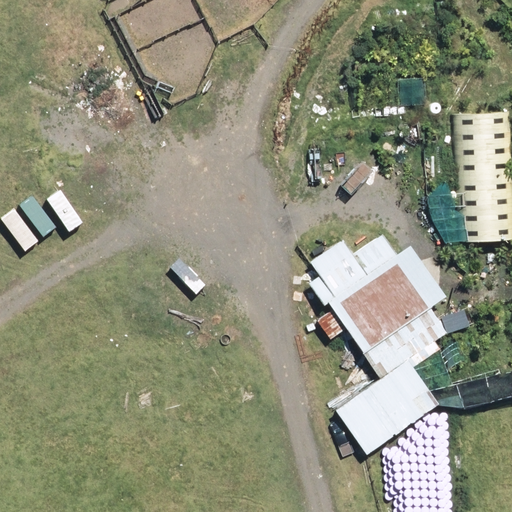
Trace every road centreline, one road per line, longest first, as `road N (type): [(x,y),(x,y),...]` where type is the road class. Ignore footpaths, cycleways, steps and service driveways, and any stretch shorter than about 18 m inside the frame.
road 1 (track): [(325,0),(265,85),(264,273),(323,511)]
road 2 (track): [(264,273),(221,237),(132,234),(0,309)]
